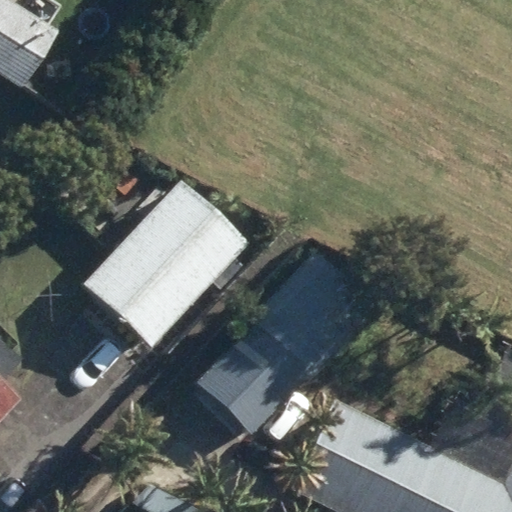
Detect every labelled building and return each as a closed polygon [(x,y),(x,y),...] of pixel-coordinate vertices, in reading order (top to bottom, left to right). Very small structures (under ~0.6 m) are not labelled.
[(0,0),(0,75),(22,90),(36,70),(44,75),(61,50),(52,44),(58,33),(6,0),(0,0)] [(85,315),(143,368),(253,248),(180,180),(120,246),(136,261),(85,315)] [(250,324),(311,382),(379,312),(317,254),(250,324)] [(0,420),(21,398),(2,382),(23,358),(0,336),(0,420)] [(292,490),(337,511),(511,511),(511,453),(445,421),(433,446),(336,400),(292,490)]
